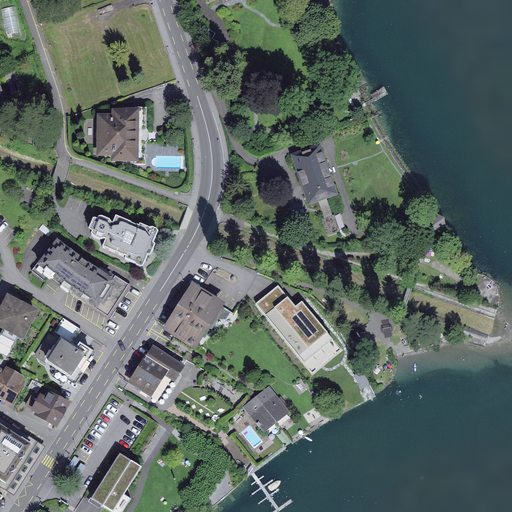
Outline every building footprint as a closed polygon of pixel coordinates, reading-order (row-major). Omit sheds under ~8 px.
[(111,118),(97,117),(97,158),(110,158),(110,165),(138,165),(138,113),(131,113),(111,113),(111,118)] [(320,148),(292,157),(308,206),(336,196),(320,148)] [(157,237),(116,220),(113,227),(108,224),(100,220),(99,223),(94,221),(89,234),(108,242),(106,248),(129,257),(127,264),(143,271),(157,237)] [(111,318),(132,287),(61,239),(40,269),(111,318)] [(222,303),(194,285),(167,327),(194,345),(222,303)] [(270,322),(291,342),(308,325),(315,332),(328,318),(300,291),(270,322)] [(43,310),(12,294),(0,317),(0,324),(28,339),(43,310)] [(64,337),(51,361),(81,378),(95,354),(64,337)] [(183,366),(153,346),(130,381),(151,395),(164,374),(174,380),(183,366)] [(0,398),(12,405),(25,381),(22,379),(24,376),(6,366),(9,360),(0,355),(0,398)] [(269,389),(257,398),(275,421),(287,412),(269,389)] [(47,399),(40,395),(33,409),(41,414),(40,416),(56,425),(68,404),(49,394),(47,399)] [(257,398),(245,408),(264,430),(275,421),(257,398)] [(37,445),(3,424),(0,428),(0,476),(13,485),(37,445)] [(141,468),(121,455),(93,499),(113,511),(122,511),(130,500),(123,495),(141,468)]
